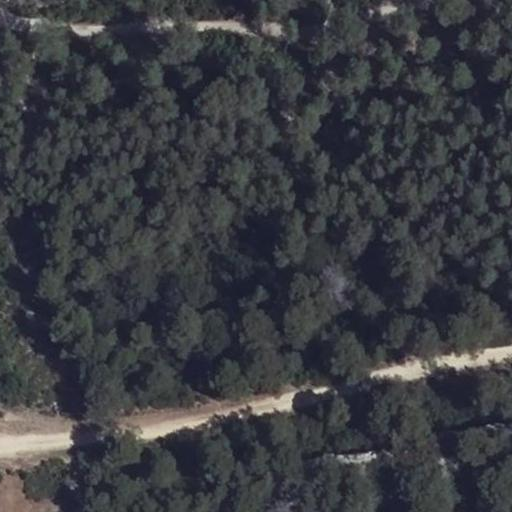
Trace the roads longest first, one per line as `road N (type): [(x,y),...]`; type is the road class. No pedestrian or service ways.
road 1 (track): [(0,437),(511,364)]
road 2 (track): [(0,0),(167,35),(363,0)]
